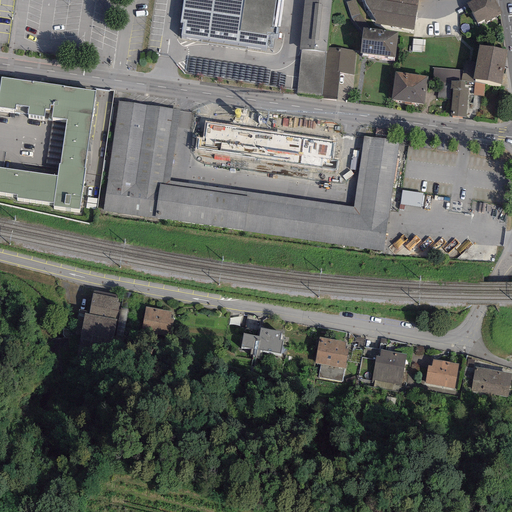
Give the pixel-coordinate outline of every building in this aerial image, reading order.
[(243,0),(182,0),(179,22),(182,23),(180,36),(200,39),(200,42),(244,48),(245,45),(265,48),(267,35),(238,31),(243,0)] [(243,0),(238,31),(267,35),(276,37),(278,29),(270,28),(274,0),(243,0)] [(326,52),(331,0),(304,0),(299,49),(301,50),(325,52),(326,52)] [(374,23),(413,30),(418,0),(363,0),(365,3),(375,20),(374,23)] [(494,0),(472,0),(466,3),(477,23),(484,19),(485,22),(502,13),(494,0)] [(398,32),(363,28),(360,53),(395,57),(398,32)] [(507,50),(478,45),(476,63),(473,79),(501,84),(507,50)] [(327,47),(321,98),(336,100),(339,73),(353,75),(356,51),(327,47)] [(320,95),(325,52),(301,50),(296,93),(320,95)] [(269,69),(189,58),(186,74),(283,88),(285,75),(269,73),(269,69)] [(472,82),(473,79),(476,63),(465,61),(463,70),(461,80),(472,82)] [(463,70),(433,68),(432,81),(450,83),(451,81),(461,81),(461,80),(463,70)] [(428,76),(395,72),(391,100),(404,101),(404,104),(410,105),(411,103),(424,104),(428,76)] [(95,91),(1,78),(0,86),(0,107),(15,109),(15,105),(29,107),(28,114),(44,116),(45,109),(49,109),(50,105),(53,105),(51,117),(67,119),(60,164),(59,164),(57,176),(0,168),(0,191),(17,194),(16,198),(53,203),(53,206),(79,210),(95,91)] [(461,81),(451,81),(450,83),(450,88),(452,88),(450,116),(466,117),(468,82),(461,81)] [(171,111),(119,103),(103,212),(382,252),(399,142),(369,138),(357,215),(160,186),(171,111)] [(357,215),(369,138),(363,137),(353,208),(169,182),(179,112),(171,111),(160,186),(357,215)] [(335,142),(205,122),(203,139),(198,138),(197,149),(336,170),(337,160),(332,159),(335,142)] [(401,203),(422,206),(424,193),(403,190),(401,203)] [(116,298),(92,294),(89,313),(85,312),(77,356),(118,364),(123,338),(113,337),(120,303),(116,302),(116,298)] [(171,312),(146,307),(142,326),(173,332),(175,321),(170,320),(171,312)] [(280,339),(281,332),(260,328),(259,336),(243,333),(241,347),(250,348),(249,355),(258,356),(259,350),(281,354),(283,340),(280,339)] [(346,342),(319,337),(314,364),(320,365),(318,377),(342,381),(344,369),(345,369),(348,349),(345,348),(346,342)] [(406,354),(380,349),(379,356),(375,356),(370,383),(373,383),(372,387),(398,392),(399,388),(400,388),(406,354)] [(458,364),(432,359),(431,366),(428,365),(425,384),(454,389),(458,364)] [(511,373),(475,367),(471,391),(507,398),(511,373)]
